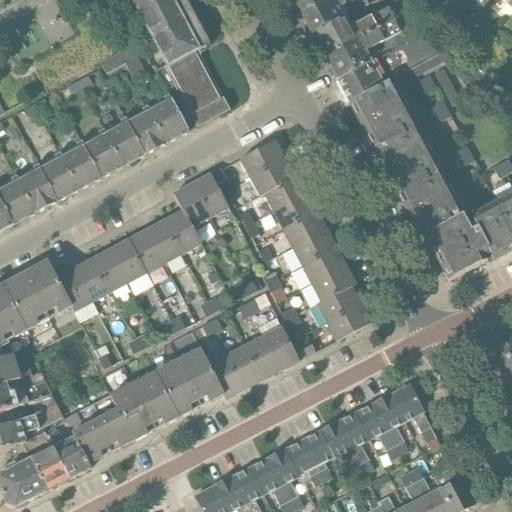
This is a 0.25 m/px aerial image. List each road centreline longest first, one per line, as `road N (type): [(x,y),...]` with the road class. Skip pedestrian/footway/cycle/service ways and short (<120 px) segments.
road 1 (residential): [(0,257),(301,96)]
road 2 (residential): [(159,475),(428,339)]
road 3 (residential): [(428,339),(301,96)]
road 4 (residential): [(511,493),(428,339)]
